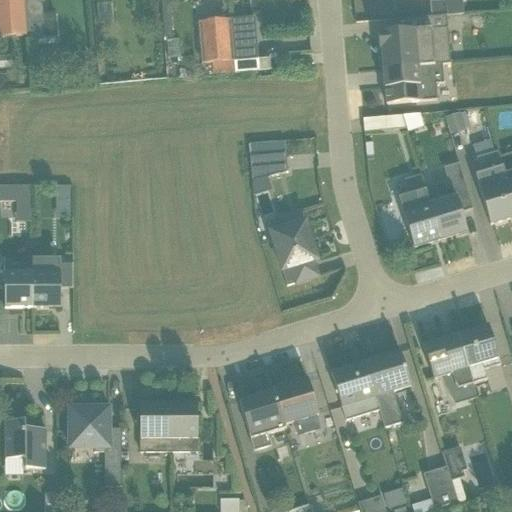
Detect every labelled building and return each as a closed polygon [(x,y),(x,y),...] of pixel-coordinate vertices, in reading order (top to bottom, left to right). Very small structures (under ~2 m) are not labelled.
[(443,0),(427,0),(429,24),(445,24),(443,0)] [(40,2),(23,3),(25,43),(42,42),(40,2)] [(12,5),(0,5),(0,44),(15,43),(12,5)] [(458,7),(448,8),(448,23),(459,23),(458,7)] [(255,26),(229,28),(232,71),(258,69),(255,26)] [(223,29),(200,30),(202,70),(226,69),(223,29)] [(386,70),(442,65),(438,31),(383,36),(386,70)] [(386,70),(390,108),(445,103),(442,65),(386,70)] [(25,83),(0,84),(0,99),(26,98),(25,83)] [(274,178),(274,144),(237,145),(237,179),(274,178)] [(511,224),(511,172),(485,180),(499,228),(511,224)] [(392,180),(395,191),(414,186),(411,175),(392,180)] [(60,188),(44,187),(43,219),(59,219),(60,188)] [(450,243),(477,234),(465,198),(438,207),(450,243)] [(450,243),(438,207),(408,217),(419,253),(450,243)] [(271,234),(287,289),(327,278),(311,222),(271,234)] [(40,312),(70,311),(68,271),(39,272),(40,312)] [(40,312),(39,272),(11,273),(13,313),(40,312)] [(478,373),(508,363),(496,327),(466,337),(478,373)] [(478,373),(466,337),(430,348),(442,384),(478,373)] [(387,402),(419,391),(406,354),(373,365),(387,402)] [(387,402),(373,365),(336,379),(350,416),(387,402)] [(296,429),(328,420),(316,382),(284,392),(296,429)] [(296,429),(284,392),(244,404),(256,442),(296,429)] [(176,455),(203,454),(201,406),(174,407),(176,455)] [(176,455),(174,407),(143,409),(145,456),(176,455)] [(72,456),(115,457),(116,411),(72,410),(72,456)] [(7,475),(51,474),(49,424),(6,425),(7,475)] [(442,493),(458,489),(448,450),(432,454),(442,493)] [(457,464),(466,484),(477,479),(468,459),(457,464)] [(434,467),(410,474),(420,509),(444,501),(434,467)] [(391,493),(346,501),(348,511),(382,511),(394,510),(391,493)] [(225,511),(225,500),(206,501),(206,511),(225,511)] [(418,501),(398,506),(399,511),(415,511),(420,511),(418,501)]
